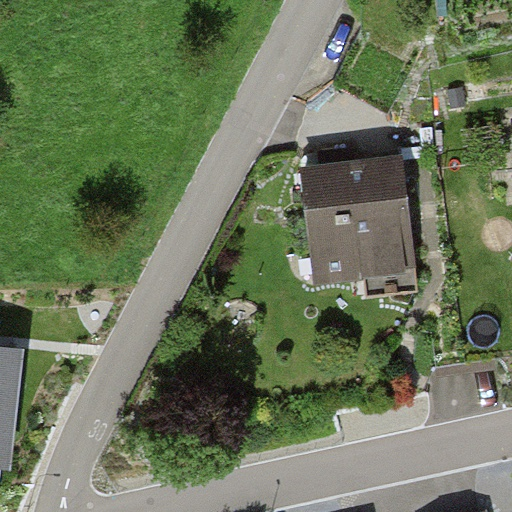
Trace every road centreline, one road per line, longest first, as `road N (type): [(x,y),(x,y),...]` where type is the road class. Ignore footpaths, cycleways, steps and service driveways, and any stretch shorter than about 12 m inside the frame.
road 1 (residential): [(63,511),(105,395),(317,0)]
road 2 (residential): [(175,511),(511,438)]
